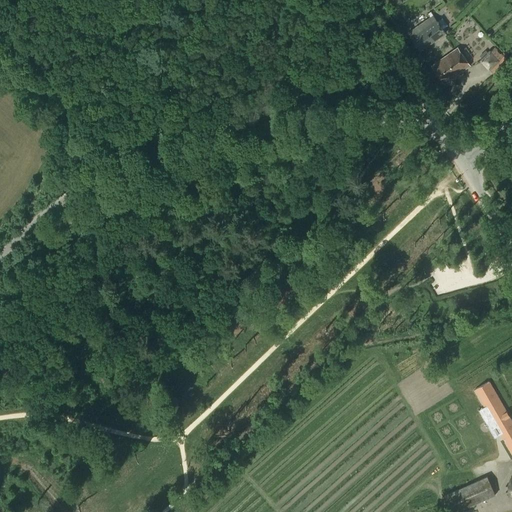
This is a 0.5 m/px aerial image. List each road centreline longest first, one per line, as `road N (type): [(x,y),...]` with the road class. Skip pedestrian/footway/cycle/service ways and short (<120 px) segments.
road 1 (unclassified): [(0,255),(97,180),(277,128),(403,123),(435,133),(465,162)]
road 2 (track): [(435,133),(346,0)]
